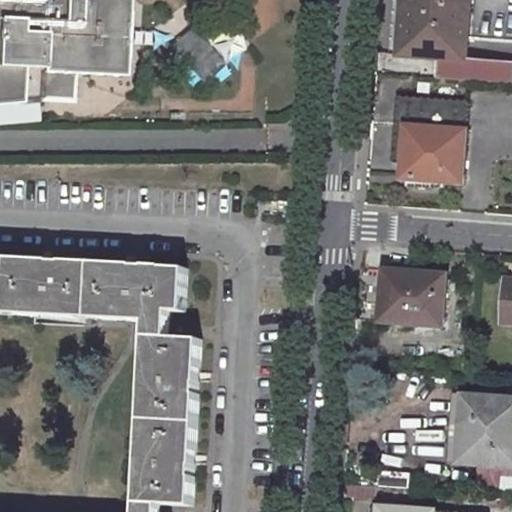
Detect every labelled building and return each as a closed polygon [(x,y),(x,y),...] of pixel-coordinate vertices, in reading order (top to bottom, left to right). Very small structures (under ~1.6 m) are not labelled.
[(0,0),(0,107),(34,105),(34,101),(68,102),(69,77),(117,78),(117,68),(127,61),(128,13),(120,7),(120,0),(0,0)] [(407,0),(403,56),(440,59),(439,83),(511,88),(511,64),(468,61),(472,0),(407,0)] [(406,166),(405,181),(464,186),(469,107),(400,101),(394,165),(406,166)] [(186,270),(0,259),(0,312),(145,320),(169,322),(169,313),(184,313),(186,270)] [(391,302),(389,327),(446,331),(450,282),(385,279),(383,300),(391,302)] [(145,320),(144,339),(168,340),(169,322),(145,320)] [(135,502),(155,503),(191,505),(200,341),(168,340),(144,339),(135,502)] [(417,369),(468,372),(469,353),(419,350),(417,369)] [(454,396),(449,463),(459,463),(464,396),(454,396)] [(459,463),(511,467),(511,400),(464,396),(459,463)] [(133,511),(154,511),(155,503),(135,502),(133,511)]
